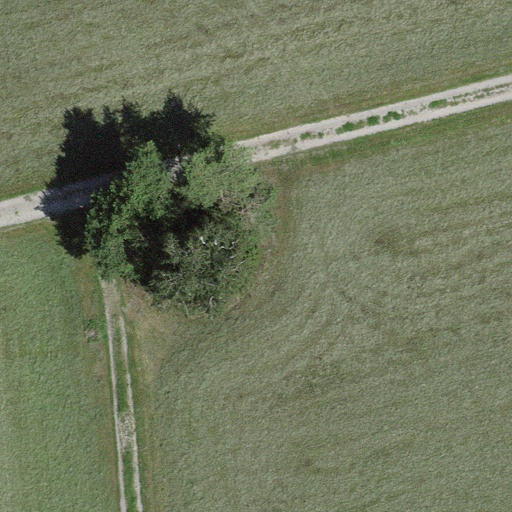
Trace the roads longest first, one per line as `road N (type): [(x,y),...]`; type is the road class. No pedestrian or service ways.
road 1 (track): [(511,86),(0,214)]
road 2 (track): [(49,201),(98,247),(123,372),(136,511)]
